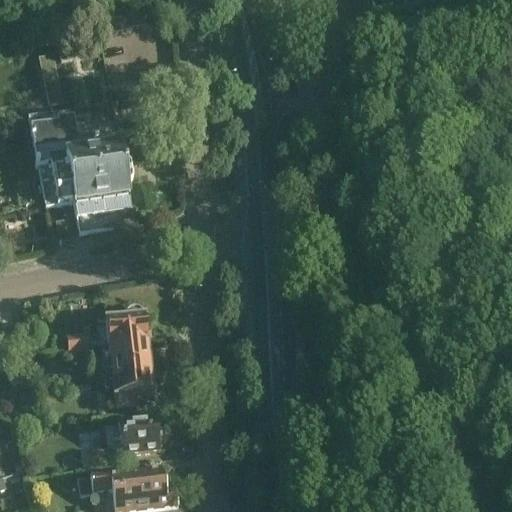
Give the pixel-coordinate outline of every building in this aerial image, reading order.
[(142,17),(134,19),(137,31),(145,29),(142,17)] [(15,18),(0,21),(0,50),(21,45),(15,18)] [(134,19),(126,21),(129,33),(137,31),(134,19)] [(122,35),(129,33),(126,21),(119,23),(122,35)] [(122,35),(119,23),(111,25),(114,37),(122,35)] [(114,37),(111,25),(103,27),(106,39),(114,37)] [(106,39),(103,27),(96,29),(99,41),(106,39)] [(73,63),(71,53),(58,55),(60,66),(73,63)] [(43,77),(46,92),(60,89),(57,74),(43,77)] [(73,209),(79,240),(135,229),(128,192),(134,183),(131,168),(122,163),(121,157),(100,160),(97,145),(80,148),(75,120),(56,124),(54,117),(28,122),(46,214),(73,209)] [(64,225),(55,226),(58,238),(66,236),(64,225)] [(145,321),(144,318),(143,317),(142,315),(141,314),(139,313),(138,312),(136,312),(133,312),(131,313),(130,313),(129,314),(127,315),(126,317),(126,318),(125,320),(125,322),(125,323),(105,326),(107,343),(87,345),(86,339),(66,342),(68,356),(108,352),(146,348),(148,348),(145,321)] [(33,350),(27,326),(14,330),(21,353),(33,350)] [(7,357),(21,353),(14,330),(1,333),(7,357)] [(146,348),(108,352),(111,377),(149,372),(146,348)] [(25,365),(16,368),(21,389),(30,387),(30,386),(42,384),(39,374),(27,375),(25,365)] [(476,403),(449,367),(436,377),(463,413),(476,403)] [(149,372),(111,377),(115,413),(135,411),(134,400),(152,398),(149,372)] [(29,392),(25,390),(20,392),(18,396),(20,401),(24,403),(29,401),(31,397),(29,392)] [(113,459),(113,454),(86,458),(88,474),(133,469),(132,459),(160,455),(155,427),(134,429),(133,427),(117,429),(122,458),(113,459)] [(170,511),(178,511),(175,495),(165,496),(162,472),(89,483),(91,499),(110,496),(112,511),(170,511)]
